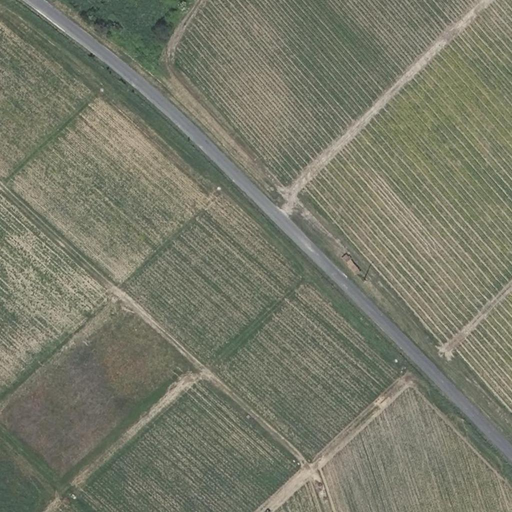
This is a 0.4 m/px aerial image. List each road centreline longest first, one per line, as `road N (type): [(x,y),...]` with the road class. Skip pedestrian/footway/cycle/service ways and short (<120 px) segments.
road 1 (tertiary): [(511,450),(150,88),(36,0)]
road 2 (track): [(263,511),(511,280)]
road 3 (track): [(487,0),(289,195),(282,219)]
